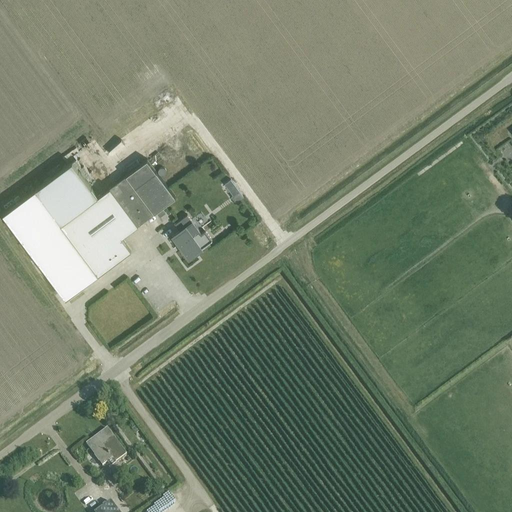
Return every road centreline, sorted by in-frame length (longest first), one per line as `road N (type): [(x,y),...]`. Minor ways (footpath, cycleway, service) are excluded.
road 1 (unclassified): [(511,91),(0,463)]
road 2 (track): [(218,511),(118,377)]
